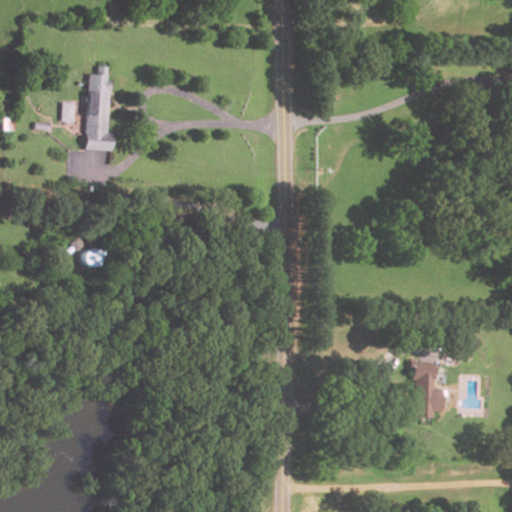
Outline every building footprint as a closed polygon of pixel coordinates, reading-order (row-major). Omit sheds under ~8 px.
[(91,67),(102,68),(100,83),(104,83),(99,136),(105,137),(103,154),(74,152),(81,74),(90,75),(91,67)] [(55,104),(67,105),(66,124),(54,123),(55,104)] [(0,118),(8,118),(8,133),(0,133),(0,118)] [(29,124),(43,125),(43,132),(28,131),(29,124)] [(429,362),(407,362),(406,417),(428,417),(428,411),(437,411),(437,387),(429,387),(429,362)]
